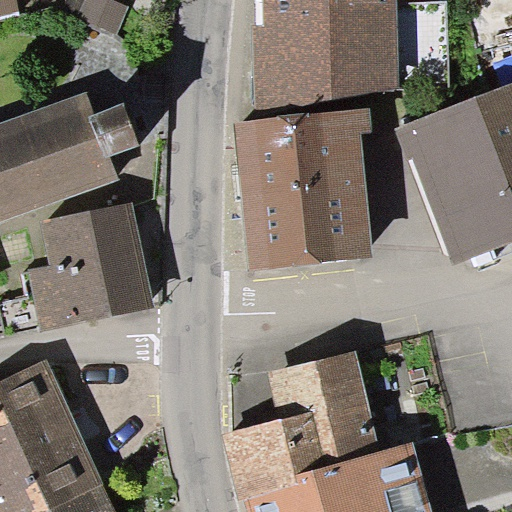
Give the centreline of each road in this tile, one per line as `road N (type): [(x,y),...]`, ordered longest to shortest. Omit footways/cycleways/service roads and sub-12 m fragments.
road 1 (tertiary): [(206,0),(191,328)]
road 2 (unclassified): [(0,353),(191,328)]
road 3 (tertiary): [(191,328),(216,511)]
